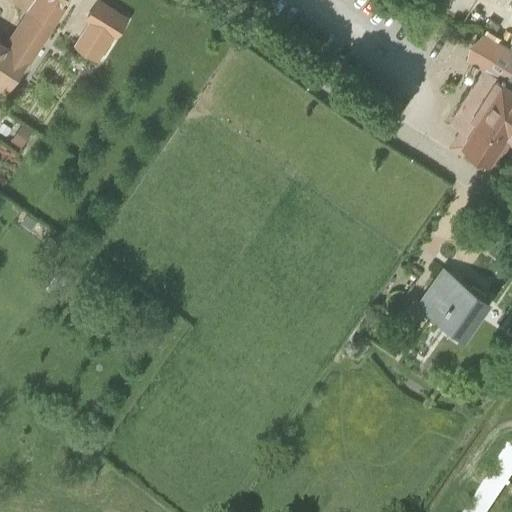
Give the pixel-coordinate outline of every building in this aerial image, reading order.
[(0,90),(5,94),(65,0),(34,0),(32,3),(27,10),(7,43),(0,38),(0,90)] [(32,3),(27,0),(11,0),(27,10),(32,3)] [(105,0),(94,0),(85,15),(90,18),(75,41),(100,56),(114,35),(117,39),(131,17),(105,0)] [(511,42),(510,46),(499,39),(498,42),(499,42),(484,67),(450,119),(464,128),(470,132),(464,141),(489,158),(490,156),(495,159),(503,146),(498,143),(505,133),(509,136),(511,132),(511,131),(511,42)] [(33,130),(22,122),(11,138),(21,146),(33,130)] [(37,220),(27,213),(21,221),(31,228),(37,220)] [(420,302),(465,334),(489,299),(444,267),(420,302)]
